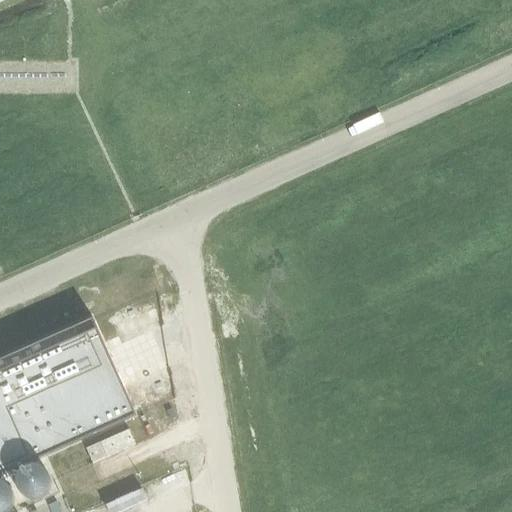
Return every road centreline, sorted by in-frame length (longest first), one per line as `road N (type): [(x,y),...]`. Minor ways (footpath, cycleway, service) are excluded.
road 1 (unclassified): [(511,72),(181,222)]
road 2 (unclassified): [(181,222),(226,511)]
road 3 (unclassified): [(181,222),(0,302)]
